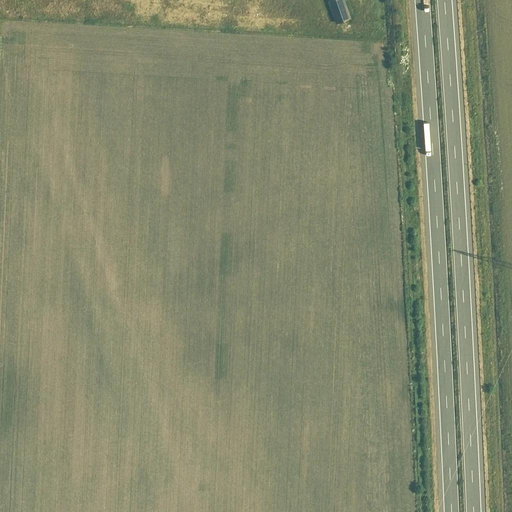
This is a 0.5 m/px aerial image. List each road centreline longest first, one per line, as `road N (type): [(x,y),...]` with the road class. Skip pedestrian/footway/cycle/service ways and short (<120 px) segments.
road 1 (motorway): [(474,511),(444,0)]
road 2 (motorway): [(422,0),(451,511)]
